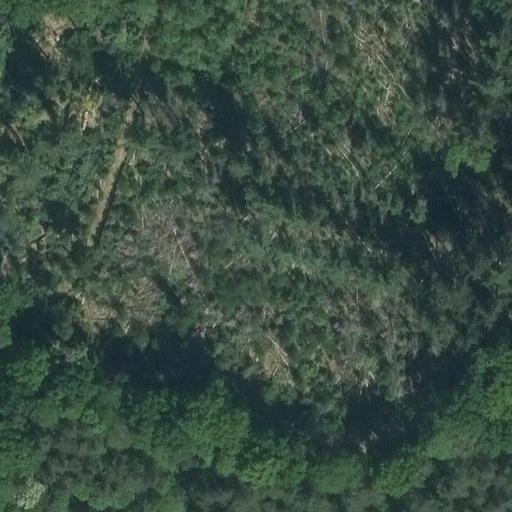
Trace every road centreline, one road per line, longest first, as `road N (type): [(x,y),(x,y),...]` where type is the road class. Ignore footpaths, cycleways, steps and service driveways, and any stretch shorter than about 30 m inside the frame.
road 1 (track): [(0,364),(340,448)]
road 2 (track): [(340,448),(442,390),(511,401)]
